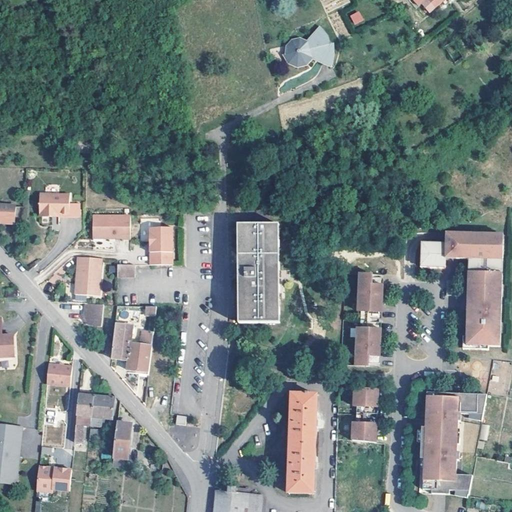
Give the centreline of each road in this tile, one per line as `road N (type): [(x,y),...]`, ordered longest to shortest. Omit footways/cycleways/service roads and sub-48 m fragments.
road 1 (residential): [(194,475),(221,297),(222,165)]
road 2 (residential): [(194,475),(0,252)]
road 3 (residential): [(408,511),(396,503),(399,366)]
road 4 (residential): [(399,366),(432,363),(438,300),(429,287),(410,286),(401,296)]
